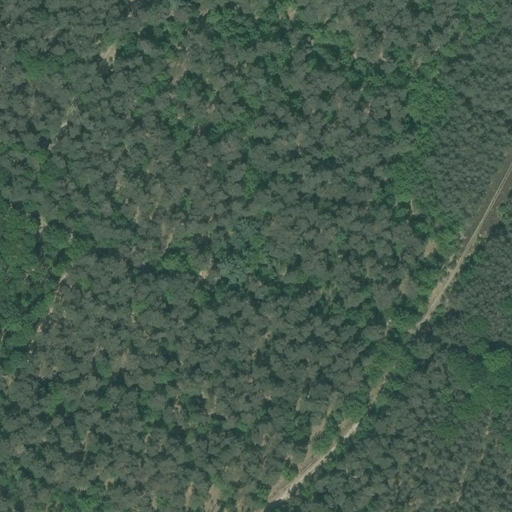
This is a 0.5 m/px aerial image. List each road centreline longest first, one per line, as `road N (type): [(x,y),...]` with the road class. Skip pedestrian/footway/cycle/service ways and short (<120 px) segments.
road 1 (track): [(412,341),(302,487),(263,511)]
road 2 (track): [(511,167),(412,341)]
